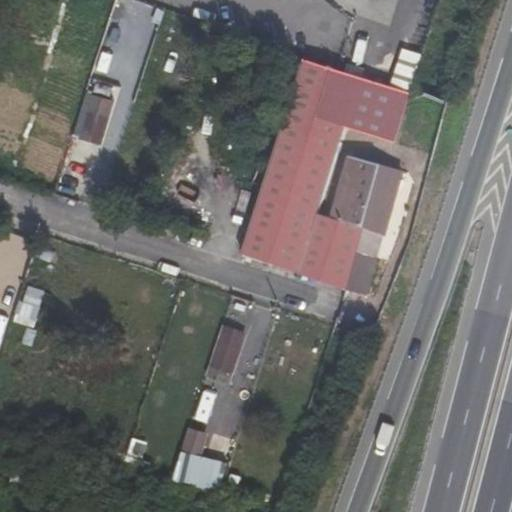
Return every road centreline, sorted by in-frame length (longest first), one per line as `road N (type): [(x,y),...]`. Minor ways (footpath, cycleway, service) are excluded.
road 1 (primary): [(511,61),(437,293),(352,511)]
road 2 (residential): [(0,198),(321,302)]
road 3 (primary): [(511,246),(443,511)]
